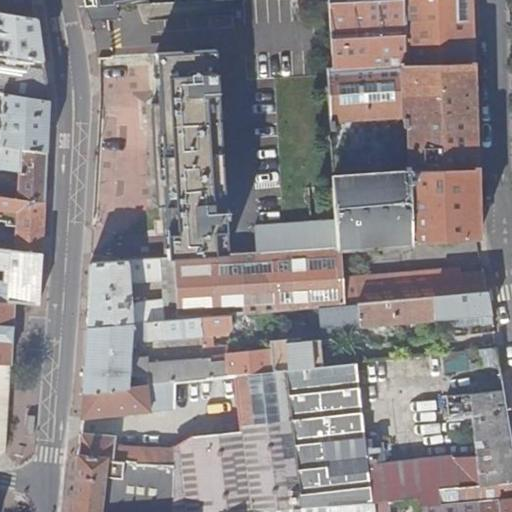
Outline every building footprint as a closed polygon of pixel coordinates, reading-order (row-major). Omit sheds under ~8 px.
[(84,0),(86,9),(113,7),(114,6),(151,3),(150,0),(84,0)] [(473,59),(471,0),(330,0),(335,69),(473,59)] [(42,45),(38,19),(0,13),(0,52),(44,60),(42,45)] [(165,205),(169,258),(209,255),(228,253),(214,49),(157,52),(159,104),(152,105),(158,205),(165,205)] [(47,83),(44,60),(0,52),(0,92),(3,93),(50,101),(47,83)] [(475,95),(473,59),(335,69),(329,69),(331,122),(475,115),(475,95)] [(0,144),(47,151),(48,135),(50,101),(3,93),(3,113),(0,112),(0,144)] [(477,166),(475,115),(331,122),(332,138),(334,176),(477,166)] [(0,167),(19,170),(17,198),(44,202),(45,184),(47,151),(0,144),(0,167)] [(334,176),(336,220),(337,220),(339,250),(480,238),(477,166),(334,176)] [(15,249),(42,253),(43,227),(44,202),(17,198),(0,195),(0,217),(11,219),(11,225),(18,225),(15,249)] [(260,312),(318,306),(343,304),(341,277),(339,250),(337,220),(336,220),(255,226),(257,251),(228,253),(209,255),(214,316),(231,314),(250,313),(260,312)] [(0,301),(15,302),(39,304),(40,286),(42,253),(15,249),(0,247),(0,267),(7,268),(5,282),(0,281),(0,301)] [(214,316),(209,255),(169,258),(91,264),(90,287),(88,327),(203,317),(214,316)] [(341,277),(343,304),(463,293),(462,273),(461,270),(341,277)] [(463,293),(489,291),(486,271),(462,273),(463,293)] [(455,326),(494,323),(489,291),(463,293),(343,304),(318,306),(321,334),(360,330),(360,327),(454,318),(455,326)] [(0,362),(11,363),(13,327),(15,302),(0,301),(0,362)] [(262,328),(260,312),(250,313),(251,329),(262,328)] [(214,337),(225,336),(229,335),(233,330),(231,314),(214,316),(203,317),(205,338),(214,337)] [(175,383),(229,377),(227,363),(212,365),(211,361),(148,366),(147,359),(130,361),(131,350),(144,348),(144,343),(186,339),(204,338),(205,338),(203,317),(88,327),(85,387),(84,393),(165,384),(175,383)] [(205,338),(204,338),(205,347),(215,346),(214,337),(205,338)] [(309,368),(324,366),(321,341),(301,343),(301,337),(270,340),(271,350),(231,355),(230,345),(226,345),(227,363),(229,377),(236,376),(309,368)] [(499,350),(481,349),(481,367),(498,368),(499,350)] [(446,374),(471,371),(469,353),(444,356),(446,374)] [(0,456),(6,452),(11,363),(0,362),(0,456)] [(462,487),(511,482),(511,435),(503,389),(470,394),(475,456),(369,464),(355,363),(324,366),(309,368),(236,376),(243,431),(252,511),(273,511),(291,511),(420,501),(421,508),(463,504),(462,487)] [(84,393),(82,418),(166,409),(165,406),(174,406),(175,383),(165,384),(84,393)] [(210,399),(210,384),(191,383),(190,398),(210,399)] [(252,511),(243,431),(195,436),(173,449),(173,464),(172,501),(172,510),(172,511),(252,511)] [(80,434),(78,456),(113,459),(114,444),(114,435),(80,434)] [(173,464),(173,449),(114,444),(113,459),(173,464)] [(72,511),(172,511),(172,510),(102,504),(102,495),(144,503),(146,484),(163,486),(162,500),(172,501),(173,464),(113,459),(78,456),(74,497),(72,511)] [(511,511),(511,482),(462,487),(463,504),(421,508),(420,501),(291,511),(290,511),(511,511)]
